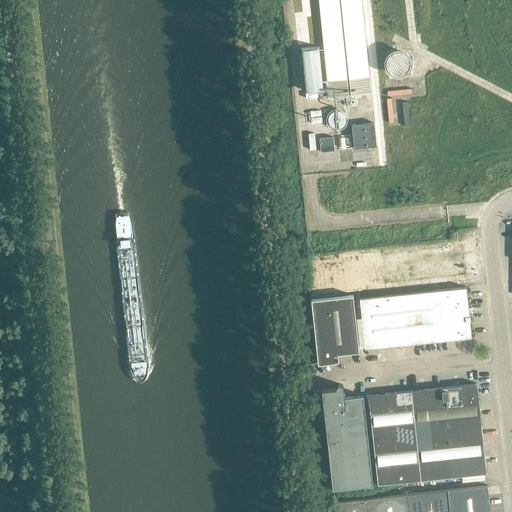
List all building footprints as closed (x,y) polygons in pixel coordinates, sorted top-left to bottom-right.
[(346,103),(354,102),(353,95),(370,93),(360,0),(318,0),(328,97),(345,95),(346,103)] [(321,46),(304,47),(306,89),(323,88),(321,46)] [(413,63),(412,60),(412,57),(410,55),(409,53),(407,51),(405,50),(402,49),(399,49),(396,49),(394,50),(391,51),(389,53),(388,55),(387,57),(386,59),(385,62),(385,65),(386,67),(387,70),(389,72),(391,74),(393,75),(397,76),(398,76),(401,76),(404,75),(407,74),(409,72),(411,70),(412,68),(412,65),(413,63)] [(347,120),(347,119),(346,116),(344,113),(343,111),(341,110),(337,109),(336,109),(333,109),(330,111),(329,112),(327,115),(327,116),(326,119),(327,123),(329,126),(330,127),(332,128),(336,129),(340,129),(341,128),(343,127),(345,125),(346,123),(347,120)] [(320,112),(310,112),(310,122),(320,122),(320,112)] [(351,125),(354,148),(376,146),(373,123),(351,125)] [(470,141),(479,132),(470,123),(461,132),(470,141)] [(315,132),(309,133),(311,149),(318,148),(315,132)] [(335,150),(333,137),(320,138),(321,152),(335,150)] [(461,240),(306,257),(311,297),(352,292),(351,277),(437,267),(439,283),(465,280),(461,240)] [(359,298),(365,349),(471,337),(469,320),(470,320),(470,315),(469,315),(466,287),(359,298)] [(359,351),(359,350),(353,295),(311,300),(318,364),(339,362),(338,354),(359,351)] [(476,383),(368,395),(378,484),(486,472),(476,383)] [(336,388),(322,390),(333,489),(373,485),(363,395),(343,397),(342,392),(344,392),(343,387),(342,385),(340,384),(338,385),(336,386),(336,388)] [(489,511),(488,499),(487,496),(486,485),(335,501),(336,511),(489,511)]
